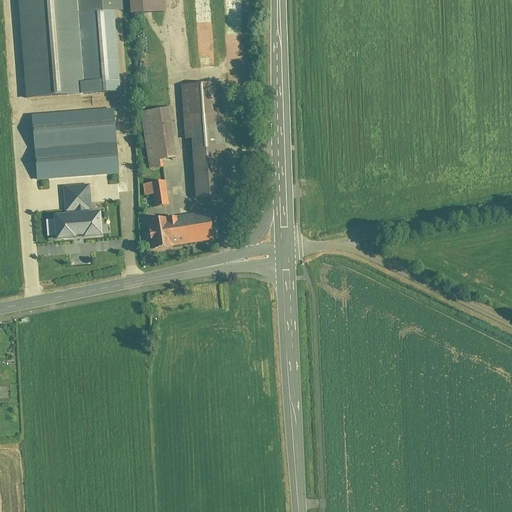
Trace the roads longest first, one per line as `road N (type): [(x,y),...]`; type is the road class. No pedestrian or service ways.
road 1 (tertiary): [(0,309),(286,251)]
road 2 (tertiary): [(299,511),(286,251)]
road 3 (tertiary): [(286,251),(276,0)]
road 4 (residential): [(340,243),(511,326)]
road 5 (unclassified): [(511,209),(340,243)]
